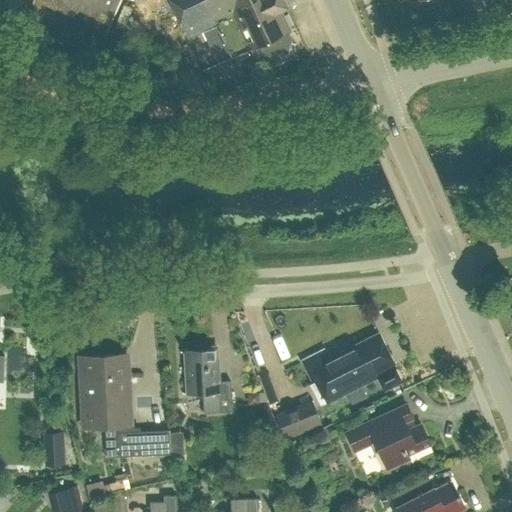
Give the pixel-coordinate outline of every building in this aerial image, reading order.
[(107,30),(119,0),(97,0),(89,22),(107,30)] [(168,0),(178,20),(220,0),(168,0)] [(291,39),(287,29),(278,9),(285,5),(282,0),(220,0),(178,20),(186,39),(215,26),(230,58),(249,49),(253,58),(269,64),(284,56),(291,39)] [(302,361),(323,403),(376,376),(383,389),(401,380),(393,363),(394,363),(378,333),(340,352),(323,360),(319,353),(302,361)] [(202,392),(203,413),(232,411),(230,381),(216,381),(214,349),(180,351),(180,352),(188,352),(189,380),(186,380),(187,392),(182,392),(182,394),(202,392)] [(83,426),(130,423),(127,354),(80,357),(83,426)] [(312,399),(276,414),(285,438),(322,424),(312,399)] [(355,451),(375,442),(387,469),(410,458),(408,454),(430,443),(421,424),(409,430),(405,422),(413,418),(406,404),(346,432),(355,451)] [(62,431),(44,432),(46,464),(64,463),(62,431)] [(144,454),(143,431),(118,432),(119,456),(144,454)] [(103,492),(129,486),(126,472),(117,475),(119,481),(101,485),(103,492)] [(432,487),(426,490),(420,479),(387,496),(394,511),(451,511),(464,506),(451,482),(434,490),(432,487)] [(75,511),(84,510),(77,485),(50,492),(54,511),(75,511)] [(177,511),(176,495),(163,495),(163,501),(149,502),(149,511),(177,511)] [(178,496),(177,511),(197,511),(198,497),(178,496)] [(257,511),(257,498),(230,499),(230,511),(257,511)]
